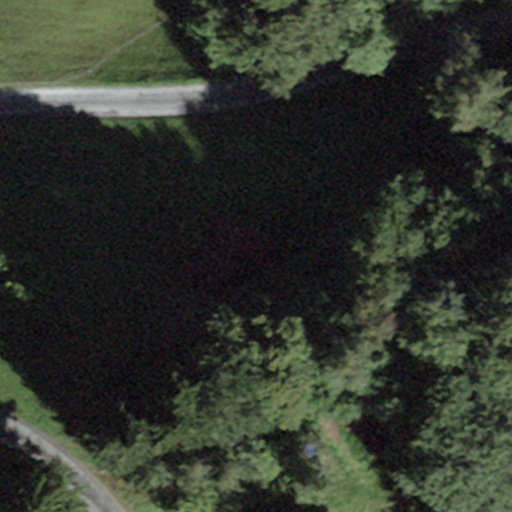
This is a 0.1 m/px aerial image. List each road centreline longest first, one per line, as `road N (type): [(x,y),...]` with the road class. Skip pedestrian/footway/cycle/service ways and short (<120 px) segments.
road 1 (track): [(511,18),(252,89),(0,102)]
road 2 (track): [(0,420),(84,480),(110,511)]
